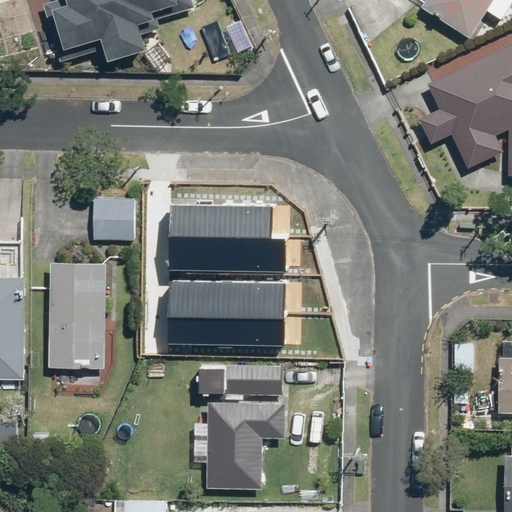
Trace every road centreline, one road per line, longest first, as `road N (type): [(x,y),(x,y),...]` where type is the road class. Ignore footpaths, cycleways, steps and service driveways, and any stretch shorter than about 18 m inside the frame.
road 1 (residential): [(332,104),(236,126),(0,122)]
road 2 (residential): [(403,271),(398,511)]
road 3 (residential): [(332,104),(403,271)]
